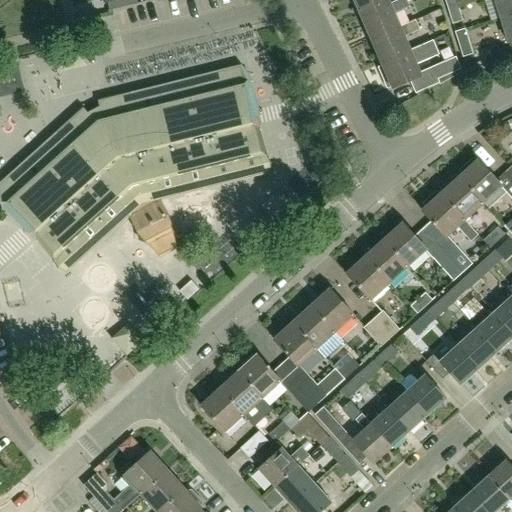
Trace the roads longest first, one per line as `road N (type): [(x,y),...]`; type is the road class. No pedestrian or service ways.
road 1 (residential): [(149,393),(394,170)]
road 2 (residential): [(394,170),(306,0)]
road 3 (residential): [(374,511),(511,387)]
road 4 (residential): [(15,511),(149,393)]
road 5 (residential): [(149,393),(252,511)]
road 6 (residential): [(394,170),(511,90)]
